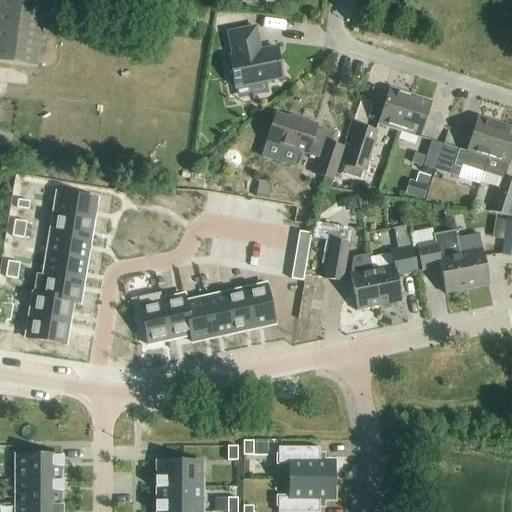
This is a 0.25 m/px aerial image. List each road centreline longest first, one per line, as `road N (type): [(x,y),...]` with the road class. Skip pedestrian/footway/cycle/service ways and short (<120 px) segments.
road 1 (residential): [(104,400),(354,355)]
road 2 (residential): [(511,100),(338,43),(338,0)]
road 3 (residential): [(354,355),(511,320)]
road 4 (residential): [(368,511),(376,462),(354,355)]
